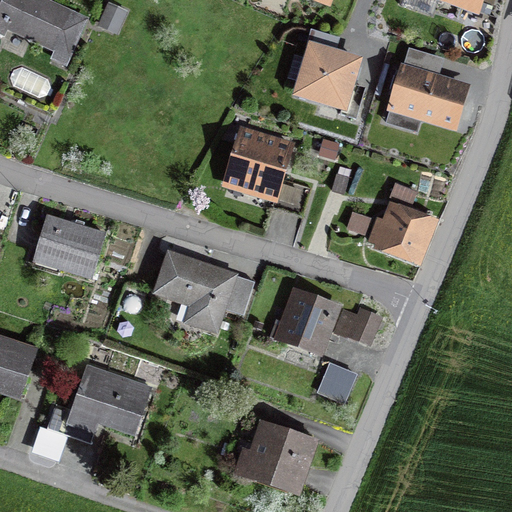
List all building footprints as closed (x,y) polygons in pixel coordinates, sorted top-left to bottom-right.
[(0,0),(0,31),(5,33),(9,25),(58,47),(54,55),(69,62),(90,17),(51,0),(0,0)] [(434,0),(480,15),(484,0),(434,0)] [(309,46),(293,99),(345,114),(360,61),(309,46)] [(398,64),(385,108),(454,130),(468,86),(398,64)] [(251,192),(268,136),(240,127),(222,183),(251,192)] [(268,136),(251,192),(280,201),(297,145),(268,136)] [(388,203),(371,250),(414,265),(431,219),(388,203)] [(46,217),(33,263),(93,280),(106,235),(46,217)] [(354,218),(349,234),(364,239),(369,222),(354,218)] [(170,256),(157,298),(192,309),(186,327),(220,337),(238,276),(170,256)] [(291,289),(271,340),(316,358),(336,306),(291,289)] [(350,336),(369,343),(378,318),(359,311),(356,317),(350,336)] [(350,336),(356,317),(344,312),(337,332),(350,336)] [(68,335),(45,327),(37,349),(60,357),(68,335)] [(0,397),(16,403),(34,355),(0,342),(0,397)] [(355,374),(330,364),(319,391),(343,401),(355,374)] [(84,367),(66,428),(134,447),(151,387),(84,367)] [(245,455),(239,474),(296,492),(310,446),(263,432),(255,458),(245,455)]
